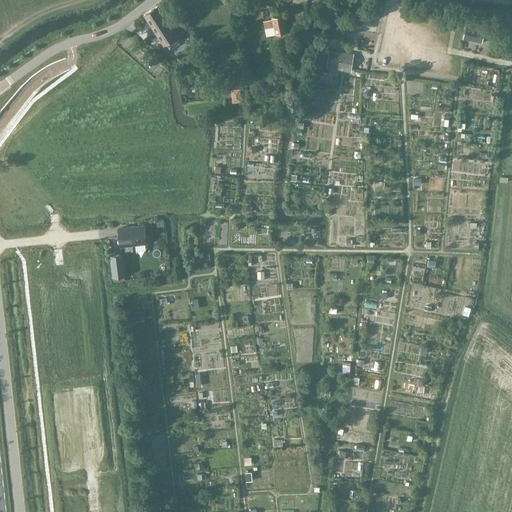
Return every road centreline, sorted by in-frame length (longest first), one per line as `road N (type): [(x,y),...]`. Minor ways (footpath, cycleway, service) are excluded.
road 1 (unclassified): [(18,511),(0,335)]
road 2 (unclassified): [(150,0),(0,86)]
